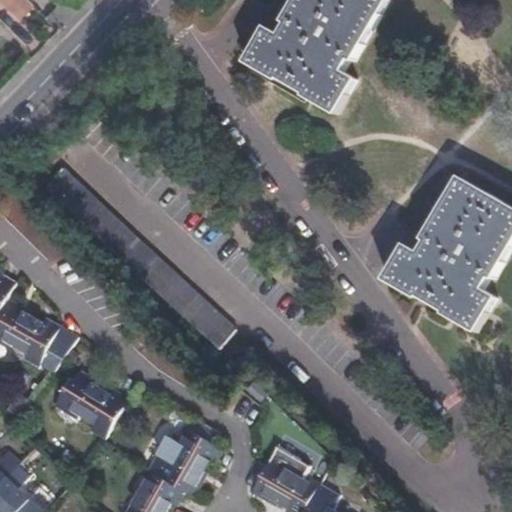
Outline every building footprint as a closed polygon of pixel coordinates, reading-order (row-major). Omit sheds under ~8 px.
[(0,0),(19,19),(32,6),(25,0),(0,0)] [(392,0),(299,0),(287,22),(291,24),(284,36),(277,32),(269,28),(250,63),(281,80),(283,79),(310,95),(309,97),(341,115),(361,80),(347,72),(354,60),(357,61),(392,0)] [(291,24),(287,22),(284,20),(277,32),(284,36),(291,24)] [(236,331),(61,169),(44,188),(219,350),(236,331)] [(497,280),(511,253),(511,206),(463,178),(427,240),(431,242),(424,254),(417,250),(410,246),(390,280),(422,298),(423,297),(450,313),(450,315),(481,332),(501,299),(486,290),(494,278),(497,280)] [(431,242),(427,240),(424,238),(417,250),(424,254),(431,242)] [(0,340),(13,347),(15,344),(30,352),(26,359),(42,368),(44,365),(57,373),(83,339),(64,328),(49,320),(47,325),(31,316),(32,315),(9,302),(19,284),(4,276),(2,281),(0,279),(0,340)] [(109,439),(132,400),(117,392),(114,396),(100,388),(101,386),(81,374),(73,389),(70,387),(59,405),(80,418),(82,415),(96,424),(93,430),(109,439)] [(259,384),(251,392),(269,406),(276,397),(259,384)] [(200,420),(194,429),(219,445),(225,436),(200,420)] [(168,511),(173,504),(178,507),(187,492),(195,497),(206,478),(203,476),(212,461),(217,464),(226,450),(219,445),(194,429),(190,426),(181,442),(171,436),(132,505),(135,506),(131,511),(168,511)] [(0,484),(23,459),(13,448),(0,461),(0,484)] [(256,491),(274,502),(275,500),(291,508),(288,511),(340,511),(336,509),(343,495),(324,484),(310,476),(315,467),(280,448),(256,491)] [(37,471),(23,459),(0,484),(0,499),(6,505),(0,510),(0,511),(46,511),(50,508),(24,485),(37,471)]
